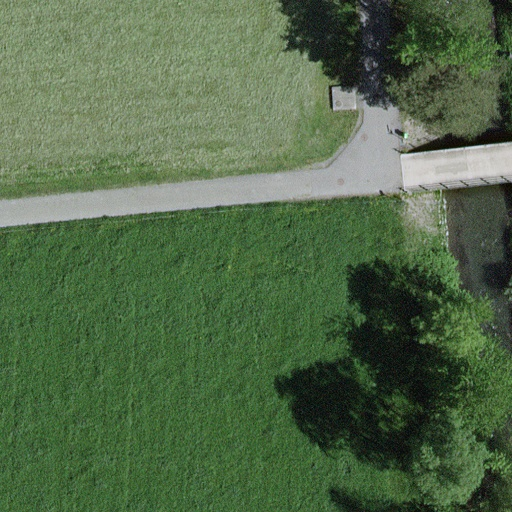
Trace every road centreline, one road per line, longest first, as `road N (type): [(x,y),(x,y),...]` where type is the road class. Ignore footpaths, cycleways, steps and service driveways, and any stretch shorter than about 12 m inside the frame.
road 1 (track): [(0,210),(392,173),(382,0)]
road 2 (residential): [(511,162),(392,173)]
